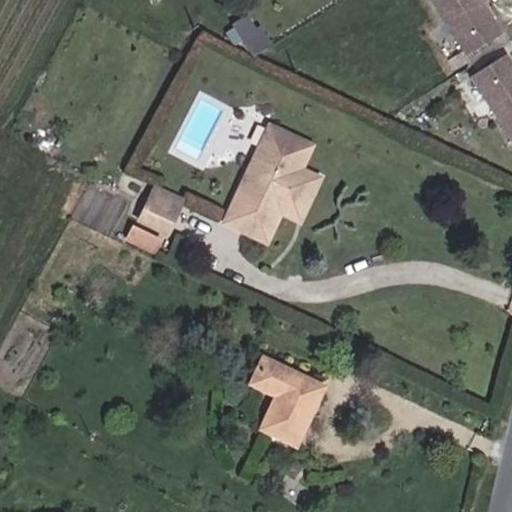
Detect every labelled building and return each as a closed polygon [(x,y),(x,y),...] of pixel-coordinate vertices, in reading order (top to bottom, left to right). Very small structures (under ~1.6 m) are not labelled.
[(505,8),(500,0),(453,0),(470,28),(505,8)] [(253,55),(272,44),(252,12),(234,23),(253,55)] [(511,34),(509,29),(473,49),(511,115),(511,34)] [(284,206),(291,210),(310,170),(299,164),(309,143),(274,126),(230,219),(269,238),(284,206)] [(291,210),(303,215),(322,175),(310,170),(291,210)] [(141,219),(167,233),(178,212),(157,202),(162,190),(157,187),(141,219)] [(157,202),(178,212),(183,201),(162,190),(157,202)] [(269,428),(299,443),(325,388),(268,359),(256,383),(284,396),(269,428)]
